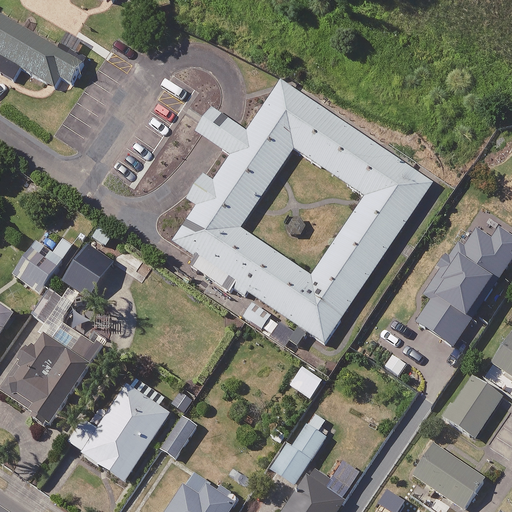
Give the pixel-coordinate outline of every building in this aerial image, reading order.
[(0,76),(17,87),(25,73),(55,90),(61,79),(71,86),(82,66),(0,18),(0,76)] [(246,300),(248,297),(325,348),(433,187),(281,85),(249,133),(225,118),(215,111),(197,138),(208,146),(230,161),(215,184),(206,178),(188,204),(197,210),(173,247),(194,261),(189,269),(231,297),(234,293),(246,300)] [(57,270),(36,255),(21,275),(42,291),(57,270)] [(109,273),(85,256),(65,284),(89,301),(109,273)] [(0,337),(15,316),(0,306),(0,337)] [(511,336),(492,366),(511,379),(511,336)] [(72,359),(39,338),(2,396),(33,416),(28,424),(46,435),(99,353),(82,342),(72,359)] [(324,382),(302,367),(289,387),(311,402),(324,382)] [(502,401),(471,381),(445,421),(476,441),(502,401)] [(125,486),(169,420),(144,404),(150,394),(133,382),(83,458),(125,486)] [(327,422),(313,413),(271,476),(293,490),(327,440),(318,434),(327,422)] [(196,432),(180,422),(160,452),(176,462),(196,432)] [(484,482),(433,449),(414,479),(464,511),(484,482)] [(332,477),(352,493),(362,478),(340,464),(332,477)] [(332,477),(328,474),(324,480),(313,473),(287,511),(339,511),(352,493),(332,477)] [(231,511),(237,505),(193,476),(169,511),(231,511)]
